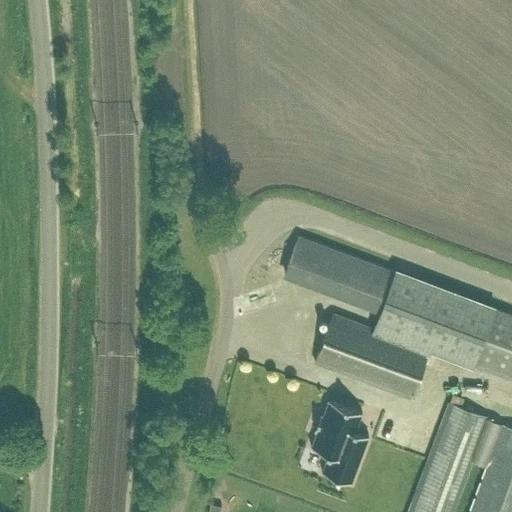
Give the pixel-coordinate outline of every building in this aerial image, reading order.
[(394,270),(298,234),(284,270),(380,307),(394,270)] [(380,307),(374,327),(427,346),(471,362),(492,304),(494,297),(397,260),(394,270),(380,307)] [(262,295),(241,299),(243,308),(263,305),(262,295)] [(511,311),(492,304),(471,362),(511,377),(511,311)] [(409,396),(427,346),(374,327),(331,310),(312,360),(409,396)] [(328,398),(323,414),(320,413),(314,428),(317,429),(311,445),(329,452),(322,470),(350,481),(367,434),(354,429),(361,410),(328,398)] [(450,511),(487,416),(447,401),(404,511),(450,511)] [(511,511),(511,426),(502,423),(468,511),(511,511)] [(208,511),(218,511),(220,504),(211,502),(208,511)]
